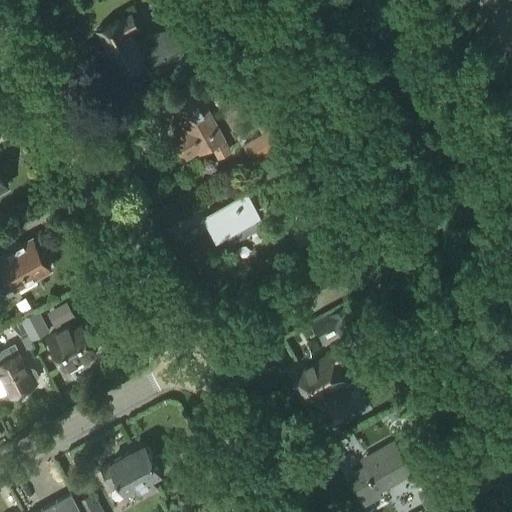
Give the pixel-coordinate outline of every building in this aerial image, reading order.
[(511,0),(500,0),(501,7),(499,7),(502,46),(511,45),(511,0)] [(112,55),(116,62),(120,63),(121,65),(142,54),(141,52),(146,50),(153,64),(194,41),(184,23),(134,40),(129,31),(138,26),(132,15),(123,20),(122,19),(102,30),(114,52),(112,55)] [(212,40),(200,46),(205,57),(217,51),(212,40)] [(221,56),(234,79),(240,75),(227,52),(221,56)] [(365,60),(378,80),(389,72),(377,53),(365,60)] [(224,139),(225,139),(202,98),(177,111),(188,130),(176,137),(187,157),(200,151),(201,152),(214,145),(220,155),(230,150),(224,139)] [(280,146),(271,130),(245,145),(254,161),(280,146)] [(261,166),(267,178),(288,167),(282,155),(261,166)] [(296,180),(282,188),(292,204),(305,196),(296,180)] [(260,211),(253,199),(266,191),(262,184),(249,191),(248,191),(205,215),(217,235),(226,230),(231,240),(258,225),(253,214),(260,211)] [(0,284),(4,292),(15,286),(50,267),(33,238),(0,257),(0,284)] [(310,322),(317,333),(338,321),(346,336),(359,329),(345,303),(310,322)] [(20,319),(32,340),(50,331),(38,309),(20,319)] [(26,333),(18,318),(7,324),(15,339),(26,333)] [(48,337),(65,366),(83,356),(85,359),(95,353),(93,350),(96,348),(82,324),(73,329),(71,324),(48,337)] [(334,352),(297,372),(304,385),(302,387),(306,395),(310,395),(311,397),(314,396),(330,425),(344,418),(328,388),(344,379),(335,364),(347,357),(340,346),(333,350),(334,352)] [(29,368),(27,368),(19,352),(15,355),(11,347),(0,353),(0,352),(0,372),(11,395),(14,393),(17,395),(25,391),(25,388),(35,382),(33,380),(35,378),(36,377),(37,376),(37,375),(37,373),(37,372),(36,371),(36,370),(35,369),(34,368),(32,368),(31,368),(30,367),(29,368)] [(490,484),(479,463),(511,444),(511,432),(511,430),(460,458),(478,491),(490,484)] [(349,475),(365,503),(383,493),(380,489),(413,470),(396,439),(367,456),(372,464),(368,466),(367,465),(349,475)] [(104,473),(101,474),(104,480),(107,479),(110,484),(118,479),(125,491),(135,486),(140,495),(157,485),(152,476),(162,471),(160,468),(166,465),(160,455),(154,458),(146,443),(101,468),(104,473)] [(425,492),(420,495),(429,510),(452,498),(443,482),(431,489),(421,471),(415,474),(425,492)] [(83,511),(77,501),(72,492),(34,511),(83,511)] [(104,511),(94,492),(77,501),(83,511),(104,511)] [(436,511),(461,511),(456,501),(436,511)]
